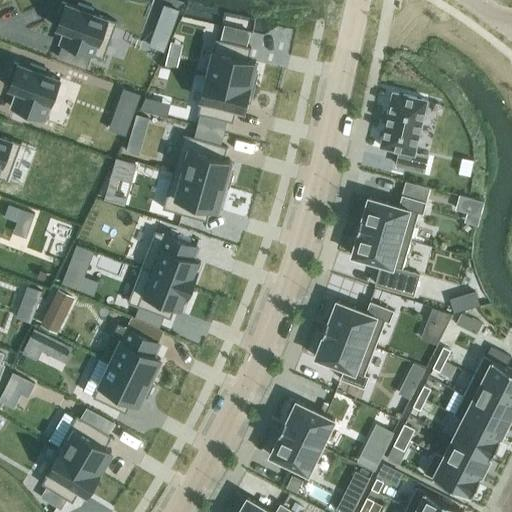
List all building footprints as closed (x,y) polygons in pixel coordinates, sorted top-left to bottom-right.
[(62,1),(56,17),(61,19),(58,28),(65,30),(61,43),(104,59),(117,21),(92,13),(94,8),(78,2),(77,7),(62,1)] [(225,25),(221,40),(246,46),(250,32),(225,25)] [(216,39),(207,76),(255,88),(258,73),(254,72),(256,62),(248,60),(251,47),(246,46),(221,40),(216,39)] [(171,41),(166,65),(177,68),(183,44),(171,41)] [(14,62),(9,78),(13,79),(10,88),(18,91),(12,107),(45,119),(60,79),(45,73),(46,68),(31,63),(29,67),(14,62)] [(207,76),(198,114),(233,122),(236,109),(244,111),(246,102),(251,103),(255,88),(207,76)] [(393,92),(380,146),(400,150),(397,165),(424,171),(428,155),(415,152),(427,99),(393,92)] [(184,134),(173,171),(225,186),(230,187),(234,172),(229,171),(232,162),(224,159),(228,147),(184,134)] [(0,177),(8,180),(21,143),(0,135),(0,177)] [(173,171),(163,208),(207,221),(211,208),(218,210),(225,186),(173,171)] [(406,181),(402,194),(426,202),(431,187),(406,181)] [(361,218),(359,225),(411,240),(419,212),(423,214),(426,202),(402,194),(399,205),(368,196),(362,218),(361,218)] [(472,198),(468,212),(480,216),(484,202),(472,198)] [(358,233),(352,255),(382,263),(376,284),(413,294),(419,273),(402,269),(411,240),(359,225),(357,232),(358,233)] [(156,230),(142,266),(151,270),(192,286),(201,262),(194,259),(199,247),(156,230)] [(151,270),(137,306),(171,319),(176,306),(183,309),(192,286),(151,270)] [(458,297),(451,299),(455,312),(462,309),(458,297)] [(328,321),(325,328),(375,347),(385,320),(390,322),(394,310),(371,301),(366,311),(337,300),(328,321)] [(433,307),(428,320),(446,327),(453,314),(433,307)] [(462,313),(457,323),(467,328),(472,318),(462,313)] [(118,323),(102,357),(110,362),(150,381),(161,359),(154,355),(160,344),(118,323)] [(323,335),(315,356),(345,368),(340,378),(364,387),(369,376),(365,374),(375,347),(325,328),(322,335),(323,335)] [(444,346),(438,357),(445,360),(451,350),(444,346)] [(511,369),(484,355),(474,375),(511,394),(511,369)] [(438,357),(433,367),(440,371),(445,360),(438,357)] [(99,385),(93,397),(126,412),(132,401),(139,404),(143,395),(147,397),(154,383),(150,381),(110,362),(99,385)] [(414,362),(406,378),(418,384),(426,368),(414,362)] [(511,394),(474,375),(464,394),(511,418),(511,415),(511,394)] [(424,385),(419,395),(426,399),(431,388),(424,385)] [(464,394),(454,414),(462,419),(500,438),(511,418),(464,394)] [(419,395),(413,406),(420,409),(426,399),(419,395)] [(286,420),(282,427),(322,446),(335,419),(296,400),(286,420)] [(77,415),(57,448),(61,450),(99,473),(112,451),(105,447),(112,436),(77,415)] [(462,419),(453,437),(491,456),(500,438),(462,419)] [(405,423),(399,434),(410,439),(415,429),(405,423)] [(280,434),(270,454),(309,473),(322,446),(282,427),(279,434),(280,434)] [(399,434),(394,445),(404,450),(410,439),(399,434)] [(453,437),(443,455),(482,475),(491,456),(453,437)] [(61,450),(42,483),(47,486),(68,499),(73,502),(80,491),(87,495),(92,486),(99,473),(61,450)] [(362,451),(358,461),(374,469),(379,460),(362,451)] [(435,451),(424,472),(471,496),(482,475),(443,455),(435,451)] [(385,463),(378,476),(398,486),(405,473),(385,463)] [(377,478),(372,488),(378,492),(384,481),(377,478)] [(47,486),(41,497),(61,509),(68,499),(47,486)] [(417,486),(407,506),(418,511),(462,511),(464,510),(417,486)] [(296,511),(281,503),(275,511),(274,511),(248,496),(238,511),(296,511)] [(367,497),(362,507),(369,511),(374,500),(367,497)] [(347,498),(341,510),(344,511),(352,511),(357,503),(347,498)] [(296,502),(292,509),(297,511),(300,511),(304,507),(296,502)]
